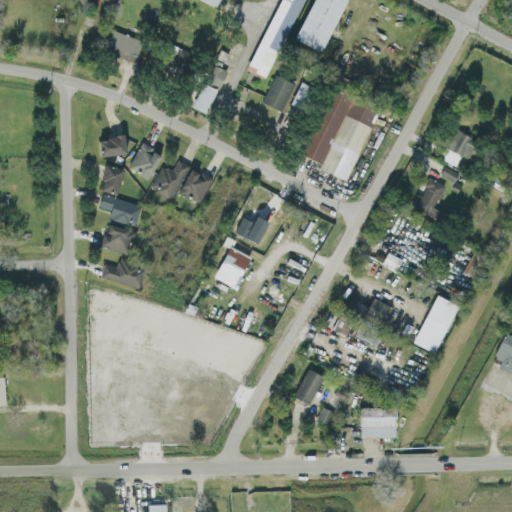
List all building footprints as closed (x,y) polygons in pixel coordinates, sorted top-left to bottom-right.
[(278,0),(247,69),(267,78),(301,0),(278,0)] [(343,0),(310,0),(295,40),(323,51),(343,0)] [(101,51),(134,61),(141,40),(108,29),(101,51)] [(183,78),(193,53),(172,45),(162,70),(183,78)] [(221,86),(225,68),(210,64),(206,82),(221,86)] [(261,102),(281,110),(294,82),(274,73),(261,102)] [(313,87),(300,81),(289,104),(303,110),(313,87)] [(191,107),(205,113),(216,88),(201,82),(191,107)] [(347,178),(380,105),(332,83),(299,156),(347,178)] [(98,137),(99,155),(125,154),(124,135),(98,137)] [(127,167),(148,178),(161,153),(140,142),(127,167)] [(172,170),(160,164),(149,189),(171,200),(188,164),(176,159),(172,170)] [(117,194),(121,168),(104,165),(99,190),(117,194)] [(199,202),(211,177),(190,167),(178,192),(199,202)] [(439,210),(433,207),(444,184),(428,177),(420,195),(416,193),(410,207),(435,219),(439,210)] [(110,209),(108,219),(135,224),(139,203),(101,194),(98,207),(110,209)] [(244,237),(256,243),(267,221),(255,215),(244,237)] [(99,245),(127,253),(133,231),(106,223),(99,245)] [(249,256),(228,245),(212,276),(233,287),(249,256)] [(99,277),(138,287),(143,269),(135,268),(137,262),(118,257),(116,266),(103,263),(99,277)] [(412,343),(435,352),(455,303),(433,293),(412,343)] [(390,306),(372,296),(367,305),(350,296),(345,305),(380,325),(390,306)] [(333,329),(346,333),(351,316),(338,311),(333,329)] [(374,344),(382,329),(360,319),(353,334),(374,344)] [(511,336),(503,332),(492,356),(499,359),(496,367),(507,371),(509,366),(511,367),(511,336)] [(321,374),(304,367),(293,397),(309,403),(321,374)] [(315,418),(328,424),(333,411),(320,405),(315,418)] [(359,436),(395,436),(395,406),(359,406),(359,436)]
